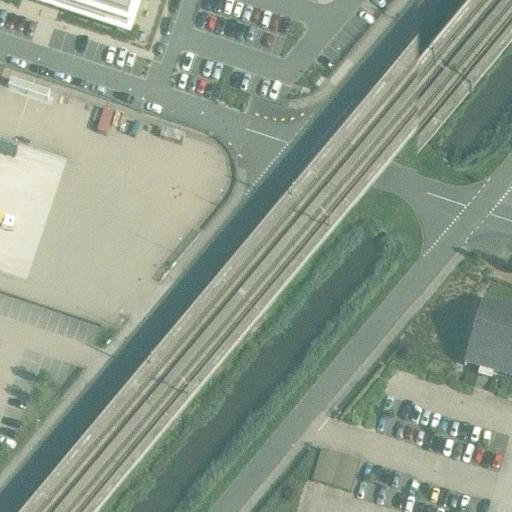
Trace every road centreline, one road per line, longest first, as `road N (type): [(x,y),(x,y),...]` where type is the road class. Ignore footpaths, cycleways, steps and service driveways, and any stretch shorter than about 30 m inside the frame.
road 1 (unclassified): [(300,150),(0,510)]
road 2 (unclassified): [(229,511),(477,211)]
road 3 (unclassified): [(425,0),(300,150)]
road 4 (unclassified): [(477,211),(300,150)]
